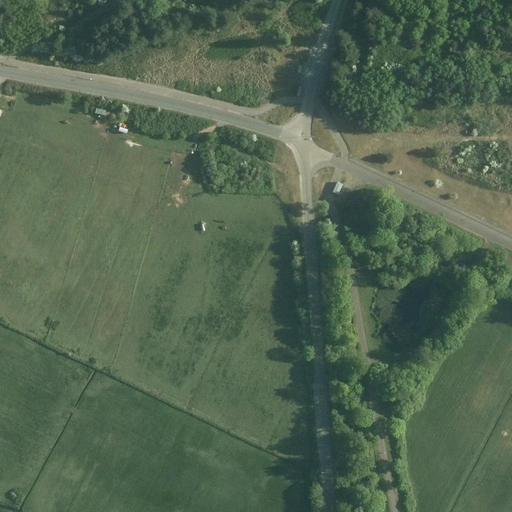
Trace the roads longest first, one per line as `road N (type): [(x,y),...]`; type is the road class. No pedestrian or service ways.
road 1 (unclassified): [(329,511),(302,141)]
road 2 (unknown): [(395,511),(354,259),(337,219),(356,171)]
road 3 (unclassified): [(0,72),(120,92),(302,141)]
road 4 (residential): [(302,141),(511,245)]
road 5 (unknown): [(124,85),(182,61),(200,44),(277,21),(298,0)]
road 6 (track): [(356,171),(392,150),(463,139),(511,150)]
